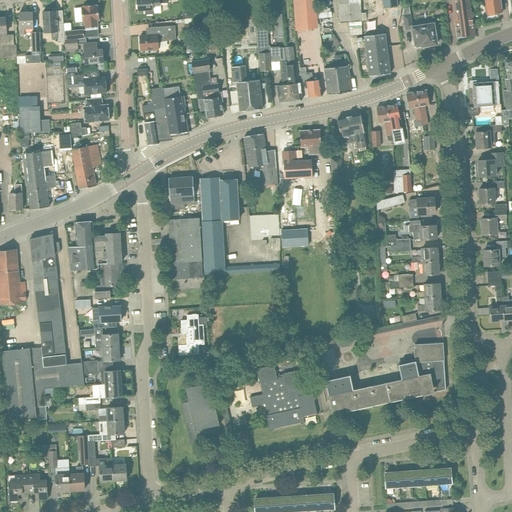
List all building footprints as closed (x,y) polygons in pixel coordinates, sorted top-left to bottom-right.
[(137,0),(138,11),(145,10),(146,14),(153,13),(153,6),(159,5),(159,3),(167,3),(167,0),(137,0)] [(309,0),(293,0),(295,30),(311,29),(309,0)] [(361,21),(359,0),(337,0),(339,22),(361,21)] [(470,12),(468,0),(453,0),(455,14),(454,14),(456,28),(457,38),(475,35),(473,26),(472,12),(470,12)] [(485,0),(486,4),(487,14),(501,12),(501,8),(502,8),(501,1),(502,1),(501,0),(485,0)] [(81,7),(82,21),(85,21),(85,28),(98,26),(97,20),(99,20),(98,6),(96,6),(95,5),(83,6),(83,7),(81,7)] [(412,24),(410,14),(409,7),(404,8),(403,15),(405,30),(413,29),(416,47),(437,44),(435,34),(433,23),(424,24),(424,22),(412,24)] [(58,43),(65,42),(63,23),(57,23),(57,10),(43,11),(44,33),(51,32),(52,39),(58,39),(58,43)] [(33,28),(33,22),(33,12),(19,12),(20,34),(25,34),(25,28),(33,28)] [(16,57),(16,55),(16,44),(14,44),(14,34),(6,35),(5,18),(0,18),(0,53),(0,58),(16,57)] [(268,25),(256,26),(258,54),(260,54),(260,57),(261,70),(271,69),(270,62),(270,56),(270,53),(269,47),(268,25)] [(141,51),(151,50),(158,50),(158,43),(176,39),(175,26),(150,27),(151,35),(140,36),(141,51)] [(90,29),(83,30),(65,32),(66,39),(91,37),(90,29)] [(312,30),(297,32),(299,42),(314,39),(312,30)] [(32,52),(40,52),(39,32),(32,32),(32,52)] [(364,36),(369,76),(390,73),(385,33),(364,36)] [(66,47),(78,46),(77,44),(77,39),(65,40),(66,47)] [(85,63),(93,63),(103,62),(102,49),(97,50),(97,43),(86,44),(84,44),(85,63)] [(292,46),(285,47),(286,61),(294,60),(292,46)] [(343,54),(336,55),(337,62),(344,61),(343,54)] [(215,73),(224,73),(223,58),(214,59),(215,73)] [(199,100),(199,101),(200,111),(206,110),(207,117),(223,115),(223,110),(222,98),(218,98),(217,93),(219,92),(218,84),(211,85),(209,70),(210,70),(209,59),(192,61),(198,100),(199,100)] [(511,59),(505,60),(508,78),(505,79),(507,90),(503,90),(506,110),(511,108),(511,59)] [(290,101),(286,61),(285,61),(280,61),(282,85),(277,85),(279,102),(290,101)] [(302,100),(301,90),(300,83),(295,83),(293,65),(287,65),(286,61),(290,101),(302,100)] [(236,82),(239,101),(240,111),(262,109),(259,79),(246,81),(244,65),(231,66),(233,82),(236,82)] [(324,68),(326,84),(328,94),(351,91),(348,65),(324,68)] [(91,71),(81,72),(73,73),(74,87),(84,86),(85,94),(106,92),(105,77),(92,78),(91,71)] [(312,72),(307,73),(301,74),(302,82),(304,82),(305,88),(307,88),(308,98),(322,96),(320,80),(313,80),(312,72)] [(474,107),(467,107),(467,116),(479,115),(478,107),(484,106),(496,105),(500,104),(499,100),(499,90),(494,90),(494,81),(472,83),(474,107)] [(163,87),(150,89),(153,105),(153,109),(154,110),(154,112),(159,142),(159,139),(170,137),(170,135),(188,132),(186,122),(185,114),(185,112),(184,105),(185,105),(184,96),(165,99),(163,89),(163,87)] [(427,90),(416,91),(422,120),(427,119),(424,105),(429,104),(427,90)] [(422,120),(416,91),(406,93),(408,103),(409,108),(414,107),(417,121),(421,120),(422,120)] [(101,98),(91,99),(86,100),(87,107),(84,107),(85,122),(109,120),(107,105),(102,105),(101,98)] [(397,104),(387,106),(393,139),(394,142),(403,140),(401,127),(400,127),(398,119),(400,119),(397,104)] [(26,106),(19,106),(20,132),(41,131),(40,105),(39,105),(26,106)] [(148,113),(143,114),(144,120),(148,145),(159,143),(159,142),(154,112),(154,110),(153,109),(153,105),(147,106),(147,105),(148,113)] [(393,139),(387,106),(376,108),(379,122),(384,121),(387,135),(388,140),(393,139)] [(511,111),(505,112),(501,112),(502,117),(507,117),(507,119),(510,119),(510,116),(511,116),(511,111)] [(367,146),(362,123),(360,113),(337,118),(339,128),(341,138),(342,138),(343,143),(352,141),(352,142),(356,141),(357,148),(367,146)] [(81,121),(71,122),(72,136),(87,133),(87,126),(82,126),(81,121)] [(496,146),(496,137),(495,132),(502,131),(501,124),(485,125),(485,131),(475,132),(477,148),(492,147),(491,146),(496,146)] [(321,146),(321,140),(320,130),(300,131),(300,141),(301,147),(309,146),(309,152),(319,152),(319,146),(321,146)] [(372,147),(381,146),(380,131),(372,132),(372,147)] [(277,178),(275,149),(266,151),(263,133),(244,136),(245,146),(248,167),(252,166),(252,168),(263,166),(263,169),(260,169),(261,180),(266,179),(267,185),(277,184),(277,178)] [(424,149),(434,149),(434,136),(424,136),(424,149)] [(92,162),(100,161),(97,144),(88,146),(72,149),(75,167),(92,164),(92,162)] [(48,151),(23,154),(28,193),(30,209),(49,207),(47,190),(51,190),(50,188),(56,187),(55,175),(45,176),(44,167),(54,166),(52,150),(48,151)] [(294,151),(283,151),(283,162),(284,162),(284,178),(312,176),(312,160),(295,161),(294,151)] [(503,152),(500,152),(490,153),(491,159),(477,160),(479,176),(494,175),(494,166),(504,166),(503,152)] [(92,164),(75,167),(77,179),(79,189),(96,186),(93,167),(101,166),(100,161),(92,162),(92,164)] [(105,166),(102,169),(103,173),(111,171),(110,163),(104,164),(105,166)] [(341,167),(331,168),(332,187),(342,186),(341,167)] [(393,169),(394,192),(403,192),(402,175),(410,175),(410,168),(393,169)] [(195,203),(194,188),(193,176),(169,178),(170,209),(180,209),(185,208),(184,199),(189,198),(189,203),(195,203)] [(203,221),(222,220),(239,219),(237,179),(220,180),(220,177),(200,178),(200,188),(203,221)] [(503,180),(496,181),(486,182),(486,188),(479,189),(480,203),(490,203),(494,203),(493,189),(504,188),(503,180)] [(9,193),(9,199),(10,209),(23,209),(22,199),(22,193),(21,193),(21,184),(15,184),(15,193),(9,193)] [(294,227),(321,226),(320,195),(286,196),(287,211),(294,211),(294,227)] [(378,201),(380,209),(405,202),(403,195),(378,201)] [(418,214),(425,213),(435,213),(434,198),(409,200),(409,207),(417,207),(418,214)] [(506,210),(495,211),(493,211),(494,218),(481,219),(482,235),(497,234),(497,227),(507,226),(506,210)] [(169,262),(170,277),(170,279),(180,279),(203,277),(200,218),(169,219),(171,262),(169,262)] [(222,220),(203,221),(206,271),(226,270),(222,220)] [(95,257),(94,234),(92,221),(75,222),(77,246),(69,246),(69,256),(71,270),(96,268),(95,257)] [(421,239),(427,239),(437,238),(436,225),(420,226),(420,223),(410,224),(409,224),(409,232),(420,231),(421,239)] [(105,278),(119,277),(118,263),(122,263),(120,235),(122,235),(122,228),(111,229),(112,233),(94,234),(95,257),(101,257),(102,263),(99,263),(100,279),(105,279),(105,278)] [(307,228),(281,230),(282,247),(309,245),(307,228)] [(58,287),(57,278),(55,253),(60,252),(59,243),(54,244),(53,234),(41,236),(46,289),(58,287)] [(396,245),(411,244),(410,238),(396,239),(395,234),(385,234),(379,235),(379,246),(384,246),(396,245)] [(46,289),(41,236),(30,239),(34,285),(35,290),(46,289)] [(497,249),(484,250),(485,266),(495,265),(500,265),(499,257),(506,257),(505,247),(508,247),(511,246),(511,240),(508,241),(506,241),(496,241),(497,249)] [(413,262),(422,261),(438,260),(437,247),(427,248),(421,248),(422,255),(412,256),(413,262)] [(29,293),(26,293),(25,281),(19,282),(18,271),(16,249),(0,250),(0,303),(0,305),(21,303),(21,300),(29,300),(29,293)] [(438,260),(422,261),(423,268),(415,269),(416,275),(429,275),(439,274),(438,260)] [(501,285),(501,276),(500,272),(500,271),(487,272),(488,286),(501,285)] [(105,279),(100,279),(100,285),(95,285),(95,298),(110,297),(109,286),(119,285),(119,277),(105,278),(105,279)] [(425,297),(441,296),(440,283),(430,284),(424,284),(424,291),(417,291),(418,297),(425,297)] [(35,290),(41,342),(41,347),(44,367),(31,368),(34,407),(36,407),(45,406),(44,397),(43,388),(43,387),(52,387),(83,384),(79,336),(81,336),(81,330),(79,330),(78,317),(77,318),(76,315),(73,315),(70,286),(58,287),(46,289),(35,290)] [(441,296),(425,297),(425,304),(418,304),(418,311),(431,310),(441,309),(441,296)] [(508,296),(502,297),(504,320),(511,319),(511,304),(509,304),(508,296)] [(504,320),(502,297),(496,297),(496,305),(489,306),(490,321),(504,320)] [(88,302),(75,302),(76,310),(88,310),(88,302)] [(95,317),(94,317),(94,328),(115,327),(115,321),(121,321),(120,306),(100,307),(100,308),(95,308),(95,317)] [(416,312),(402,314),(403,321),(417,318),(416,312)] [(182,337),(179,337),(179,345),(179,355),(199,354),(198,344),(204,344),(203,325),(207,325),(206,317),(198,317),(198,314),(187,315),(187,320),(181,321),(182,337)] [(318,346),(442,320),(441,315),(317,342),(318,346)] [(103,348),(119,347),(118,333),(108,334),(102,335),(102,341),(95,342),(95,348),(103,348)] [(444,360),(443,342),(433,343),(415,344),(414,353),(416,361),(399,365),(402,379),(353,389),(350,375),(325,380),(328,395),(330,405),(333,414),(434,392),(446,390),(444,360)] [(44,367),(41,347),(33,348),(33,349),(30,349),(30,348),(2,351),(3,361),(9,421),(37,419),(36,407),(34,407),(31,368),(44,367)] [(120,360),(119,347),(103,348),(104,361),(110,361),(120,360)] [(266,415),(267,421),(270,430),(304,423),(303,416),(317,413),(312,393),(305,394),(303,384),(309,382),(307,373),(301,374),(300,369),(283,373),(283,378),(278,379),(274,364),(255,369),(259,383),(264,382),(266,393),(249,396),(251,406),(268,403),(270,414),(266,415)] [(105,371),(105,379),(101,379),(101,384),(121,383),(120,370),(110,371),(105,371)] [(121,383),(101,384),(100,385),(100,398),(122,397),(121,383)] [(222,438),(220,429),(210,383),(186,388),(188,401),(181,403),(190,445),(222,438)] [(52,387),(43,387),(43,388),(44,397),(53,396),(52,387)] [(86,404),(100,403),(100,396),(77,398),(78,400),(73,400),(73,405),(86,404)] [(99,421),(123,420),(122,407),(112,407),(107,407),(107,415),(99,415),(99,421)] [(123,420),(99,421),(100,434),(87,435),(88,442),(94,441),(111,440),(116,440),(115,434),(124,433),(123,420)] [(124,439),(116,440),(111,440),(112,448),(125,447),(124,439)] [(95,456),(94,441),(88,442),(88,449),(88,464),(89,466),(96,466),(96,456),(95,456)] [(88,464),(88,449),(80,450),(81,465),(88,464)] [(50,466),(57,465),(56,451),(49,451),(50,466)] [(113,480),(112,465),(112,458),(104,458),(104,462),(99,462),(99,466),(100,481),(113,480)] [(126,464),(112,465),(113,480),(127,480),(126,464)] [(77,473),(69,474),(71,490),(85,489),(84,479),(83,466),(76,467),(77,473)] [(71,490),(69,474),(63,474),(62,467),(55,468),(57,491),(71,490)] [(437,469),(438,483),(439,489),(452,488),(450,468),(437,469)] [(437,469),(424,470),(425,484),(438,483),(437,469)] [(425,484),(424,470),(411,471),(412,485),(425,484)] [(411,471),(398,472),(399,486),(412,485),(411,471)] [(399,486),(398,472),(385,473),(386,487),(399,486)] [(40,474),(27,475),(28,493),(39,492),(39,499),(48,498),(47,488),(47,479),(40,479),(40,474)] [(28,493),(27,475),(10,476),(8,477),(9,500),(18,500),(18,494),(28,493)] [(333,494),(320,495),(321,509),(334,508),(333,494)] [(308,510),(307,495),(294,496),(295,511),(308,510)] [(321,509),(320,495),(307,495),(308,510),(321,509)] [(294,496),(281,497),(282,511),(295,511),(294,496)] [(281,497),(268,498),(268,511),(272,511),(276,511),(275,511),(281,511),(282,511),(281,497)] [(268,511),(268,498),(255,499),(255,511),(268,511)]
